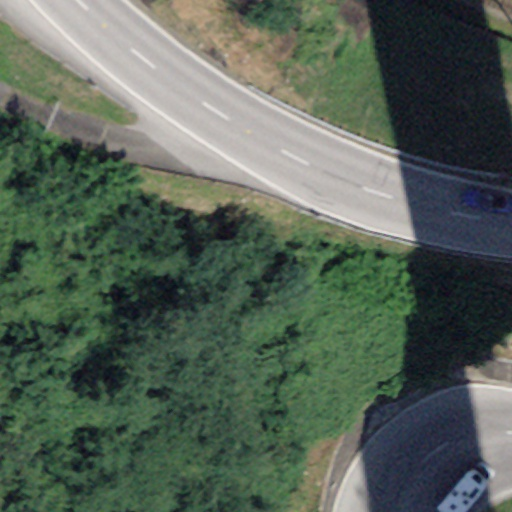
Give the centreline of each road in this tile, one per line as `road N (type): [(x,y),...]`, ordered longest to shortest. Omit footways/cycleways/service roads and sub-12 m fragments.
road 1 (primary): [(511,226),(307,168),(169,85),(73,0)]
road 2 (primary): [(393,511),(431,460),(461,446),(511,439)]
